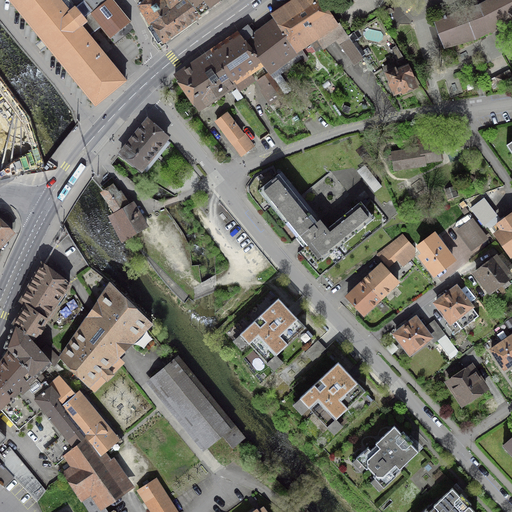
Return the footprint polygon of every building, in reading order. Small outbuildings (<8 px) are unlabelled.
[(10,0),(42,39),(48,47),(82,88),(87,95),(96,105),(125,81),(84,31),(88,27),(84,22),(90,16),(77,0),(10,0)] [(77,0),(90,16),(110,42),(130,23),(111,0),(77,0)] [(151,23),(169,10),(163,0),(146,0),(140,5),(146,14),(151,23)] [(181,29),(200,15),(187,0),(163,0),(169,10),(151,23),(163,42),(181,29)] [(187,0),(200,15),(220,0),(187,0)] [(333,18),(321,0),(295,0),(272,15),(275,21),(296,52),(297,52),(297,53),(304,63),(308,60),(301,49),(310,43),(316,51),(324,46),(324,47),(336,39),(352,64),(358,59),(362,56),(339,23),(337,24),(333,18)] [(511,0),(503,0),(497,3),(478,13),(475,7),(464,10),(454,15),(451,11),(443,16),(445,19),(435,24),(438,32),(441,40),(444,47),(475,38),(490,30),(490,31),(507,23),(507,22),(511,19),(511,0)] [(247,26),(239,33),(264,64),(263,65),(268,72),(269,73),(285,61),(285,62),(297,53),(297,52),(296,52),(275,21),(254,37),(247,26)] [(264,64),(239,33),(211,51),(236,86),(239,90),(255,80),(250,73),(263,65),(264,64)] [(390,82),(387,83),(389,88),(392,86),(395,93),(403,89),(403,90),(414,86),(410,76),(407,67),(409,66),(396,46),(390,50),(397,62),(384,68),(390,82)] [(211,51),(175,76),(198,110),(216,99),(215,99),(234,86),(235,87),(236,86),(211,51)] [(461,85),(464,96),(476,92),(476,93),(509,82),(501,59),(463,71),(466,80),(463,81),(464,84),(461,85)] [(268,72),(258,80),(274,100),(284,94),(269,73),(268,72)] [(242,135),(226,114),(216,121),(242,155),(254,146),(244,133),(242,135)] [(148,120),(121,153),(141,170),(143,168),(146,171),(170,143),(166,140),(167,138),(148,120)] [(421,148),(392,153),(395,169),(424,164),(424,162),(439,159),(437,143),(421,146),(421,148)] [(307,229),(297,238),(301,242),(304,247),(314,239),(324,231),(361,202),(374,192),(354,167),(331,171),(298,198),(317,222),(307,229)] [(314,239),(324,231),(317,222),(298,198),(278,174),(258,190),(297,238),(307,229),(309,230),(312,233),(311,234),(314,239)] [(113,187),(105,192),(116,208),(125,203),(113,187)] [(201,199),(198,202),(231,242),(239,235),(245,242),(250,238),(222,205),(220,207),(210,196),(204,201),(201,199)] [(471,209),(483,224),(496,215),(484,199),(471,209)] [(314,239),(304,247),(305,248),(318,263),(374,218),(361,202),(324,231),(314,239)] [(132,203),(110,216),(122,241),(132,236),(146,227),(132,203)] [(502,230),(496,234),(511,254),(511,253),(511,213),(498,224),(502,230)] [(0,246),(12,233),(0,221),(0,254),(0,253),(0,246)] [(471,221),(458,230),(472,248),(485,239),(471,221)] [(402,235),(394,241),(403,251),(411,245),(402,235)] [(424,253),(421,255),(434,272),(452,259),(434,235),(419,247),(424,253)] [(409,259),(403,251),(394,241),(378,253),(383,258),(382,259),(388,266),(397,258),(403,265),(409,259)] [(411,245),(403,251),(409,259),(415,254),(415,248),(411,245)] [(511,264),(503,252),(476,272),(490,291),(511,274),(511,264)] [(26,305),(45,318),(69,284),(42,263),(21,301),(26,305)] [(364,280),(380,298),(397,282),(381,264),(364,280)] [(364,313),(380,298),(364,280),(347,296),(364,313)] [(89,315),(118,356),(122,352),(130,344),(151,323),(111,283),(96,304),(92,310),(89,315)] [(456,287),(436,303),(450,321),(454,318),(462,328),(479,316),(466,299),(465,299),(456,287)] [(292,312),(278,298),(240,334),(249,343),(267,363),(277,354),(306,327),(296,316),(293,314),(292,312)] [(41,332),(44,326),(42,325),(45,318),(26,305),(13,326),(25,333),(30,339),(38,331),(41,332)] [(88,385),(118,356),(89,315),(61,357),(88,385)] [(415,318),(396,334),(410,352),(430,337),(433,343),(439,339),(444,334),(445,334),(435,320),(424,329),(415,318)] [(450,321),(446,324),(454,334),(462,328),(454,318),(450,321)] [(40,372),(51,363),(40,351),(39,351),(40,352),(35,356),(24,344),(28,339),(29,340),(30,339),(25,333),(13,326),(5,347),(9,349),(35,377),(41,383),(45,380),(46,380),(40,372)] [(318,340),(306,327),(277,354),(283,362),(274,370),(277,374),(279,375),(280,376),(288,384),(289,385),(290,387),(293,390),(300,397),(338,362),(326,348),(322,344),(318,340)] [(242,350),(249,343),(240,334),(233,340),(242,350)] [(444,334),(439,339),(452,357),(458,352),(444,334)] [(511,357),(511,335),(502,342),(501,342),(511,357)] [(511,363),(511,357),(501,342),(496,346),(491,349),(504,369),(511,363)] [(40,351),(51,363),(51,362),(54,366),(59,359),(52,352),(46,345),(41,351),(41,350),(40,351)] [(468,369),(449,382),(463,403),(485,387),(471,368),(481,361),(472,347),(459,357),(468,369)] [(9,349),(0,362),(0,408),(19,429),(44,408),(66,436),(45,453),(56,465),(68,454),(72,451),(71,449),(85,437),(69,417),(64,411),(65,410),(62,405),(57,398),(58,397),(49,385),(45,380),(41,383),(35,377),(9,349)] [(277,354),(267,363),(274,370),(283,362),(277,354)] [(244,437),(178,356),(150,379),(206,447),(222,434),(232,447),(239,441),(244,437)] [(352,376),(338,362),(300,397),(309,407),(327,427),(336,418),(365,391),(356,380),(352,376)] [(76,393),(60,376),(49,385),(58,397),(57,398),(62,405),(76,393)] [(107,448),(114,441),(87,408),(78,396),(80,395),(78,393),(77,393),(76,394),(76,393),(62,405),(65,410),(64,411),(69,417),(85,437),(99,454),(107,448)] [(300,397),(292,404),(301,414),(309,407),(300,397)] [(92,404),(87,408),(114,441),(107,448),(111,452),(124,442),(117,433),(115,435),(110,429),(111,428),(92,404)] [(336,418),(327,427),(334,434),(343,425),(336,418)] [(419,454),(393,427),(356,462),(382,489),(419,454)] [(0,443),(6,437),(0,431),(0,462),(14,477),(37,502),(46,490),(10,447),(1,455),(0,452),(0,443)] [(68,454),(77,467),(66,476),(79,497),(92,488),(104,505),(125,490),(99,454),(85,437),(71,449),(72,451),(68,454)] [(0,482),(5,487),(14,477),(0,462),(0,482)] [(176,511),(156,479),(139,490),(152,511),(176,511)] [(475,511),(451,487),(425,511),(475,511)] [(108,511),(104,505),(92,488),(79,497),(88,511),(108,511)]
